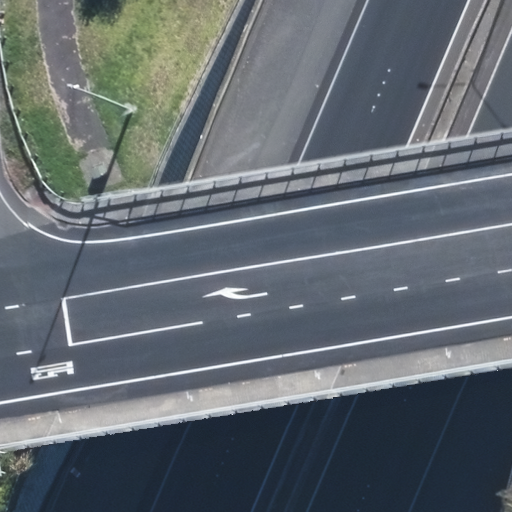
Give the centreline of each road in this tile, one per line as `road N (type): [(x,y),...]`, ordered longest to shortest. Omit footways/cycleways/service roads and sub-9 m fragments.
road 1 (motorway): [(210,511),(424,0)]
road 2 (tertiary): [(0,333),(511,248)]
road 3 (motorway): [(511,167),(368,511)]
